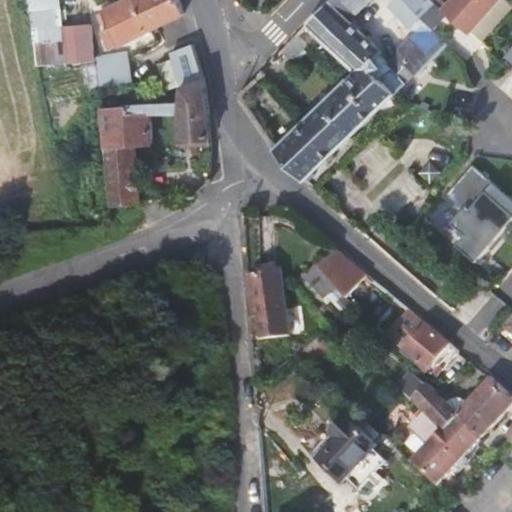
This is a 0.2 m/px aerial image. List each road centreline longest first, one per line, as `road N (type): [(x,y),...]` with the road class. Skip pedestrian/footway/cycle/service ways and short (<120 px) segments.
road 1 (tertiary): [(511,379),(327,221),(248,167)]
road 2 (residential): [(229,213),(228,311),(246,511)]
road 3 (unclassified): [(229,213),(0,297)]
